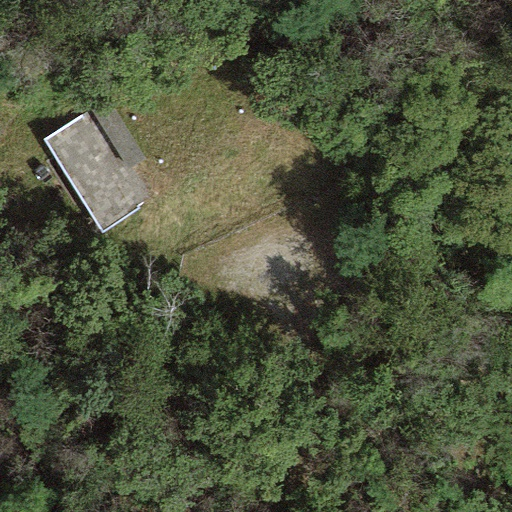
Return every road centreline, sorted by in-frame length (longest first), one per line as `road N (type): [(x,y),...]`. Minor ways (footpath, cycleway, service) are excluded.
road 1 (track): [(302,289),(291,511)]
road 2 (track): [(450,511),(452,474),(511,310)]
